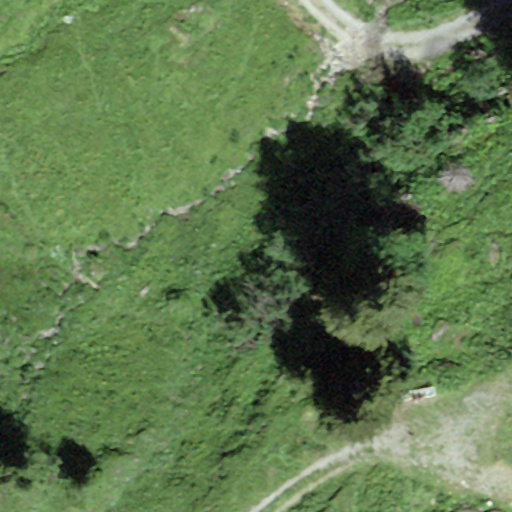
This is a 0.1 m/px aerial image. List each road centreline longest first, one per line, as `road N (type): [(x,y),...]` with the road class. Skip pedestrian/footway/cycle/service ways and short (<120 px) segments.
road 1 (track): [(273,511),(347,466),(392,463),(481,421),(511,380)]
road 2 (track): [(511,12),(466,38),(380,48),(314,0)]
